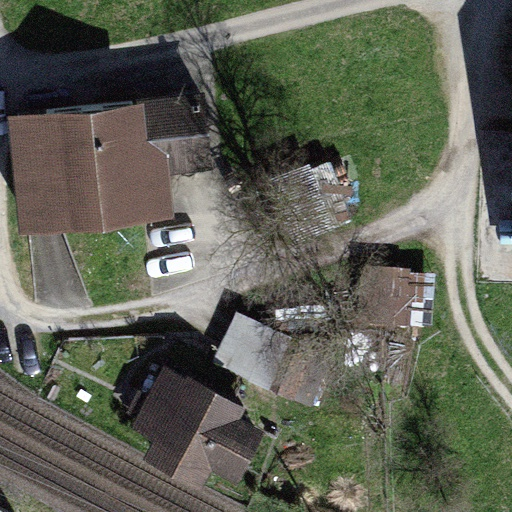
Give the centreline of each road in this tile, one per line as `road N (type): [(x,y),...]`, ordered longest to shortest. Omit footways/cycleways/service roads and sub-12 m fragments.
road 1 (track): [(0,89),(63,85),(414,0)]
road 2 (track): [(0,151),(6,293),(31,345),(229,323)]
